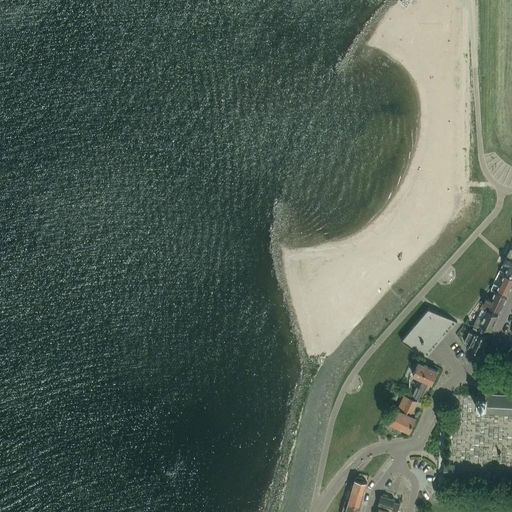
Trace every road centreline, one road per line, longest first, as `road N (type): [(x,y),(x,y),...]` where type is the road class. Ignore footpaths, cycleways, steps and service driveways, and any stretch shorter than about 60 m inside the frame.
road 1 (unclassified): [(511,190),(497,186),(481,165),(468,0)]
road 2 (residential): [(407,444),(444,388),(494,345)]
